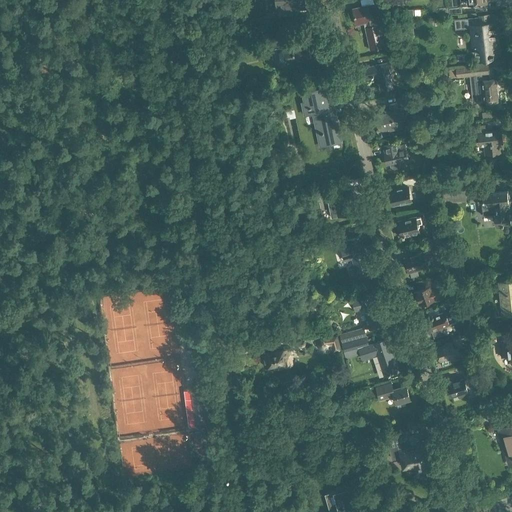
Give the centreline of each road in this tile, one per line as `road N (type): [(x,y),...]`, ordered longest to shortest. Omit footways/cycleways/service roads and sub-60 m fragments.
road 1 (residential): [(463,511),(383,243),(330,0)]
road 2 (residential): [(249,511),(169,0)]
